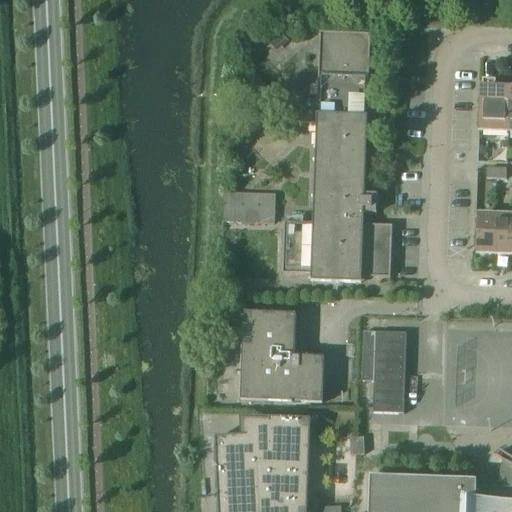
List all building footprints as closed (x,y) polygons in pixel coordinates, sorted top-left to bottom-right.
[(508,133),(510,91),(495,90),(495,81),(482,80),(480,132),(508,133)] [(496,180),(496,170),(487,170),(486,180),(496,180)] [(505,181),(506,171),(496,170),(496,180),(505,181)] [(493,256),(495,218),(478,217),(477,255),(493,256)] [(509,256),(510,218),(495,218),(493,256),(509,256)] [(296,317),(244,315),(240,403),(292,405),(292,403),(301,404),(301,405),(322,406),(323,375),(324,360),(294,359),(296,317)] [(363,334),(362,382),(374,382),(373,415),(403,416),(406,335),(375,334),(363,334)] [(307,511),(309,494),(311,422),(270,420),(270,422),(250,421),(251,438),(215,440),(218,511),(307,511)] [(350,457),(364,456),(363,439),(350,440),(350,457)] [(499,511),(511,511),(511,459),(509,458),(500,452),(496,458),(503,463),(494,478),(495,478),(496,477),(499,480),(500,485),(501,484),(499,511)] [(499,511),(501,484),(500,485),(476,484),(371,480),(369,511),(499,511)]
